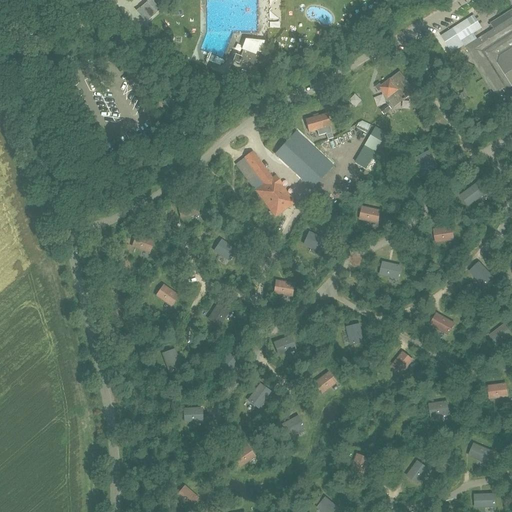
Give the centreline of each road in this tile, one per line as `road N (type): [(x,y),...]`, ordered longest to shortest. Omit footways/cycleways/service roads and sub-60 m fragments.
road 1 (unclassified): [(65,231),(144,202),(272,105),(315,89),(464,0)]
road 2 (unclassified): [(111,511),(111,446),(65,231)]
road 3 (unclassified): [(65,231),(0,35)]
